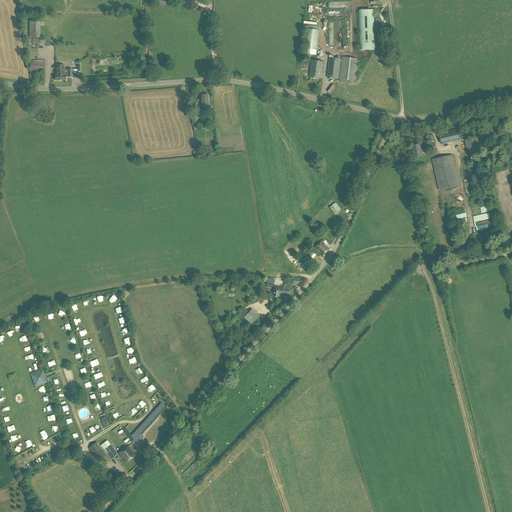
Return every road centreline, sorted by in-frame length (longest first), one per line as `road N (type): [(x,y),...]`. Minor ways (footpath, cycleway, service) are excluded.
road 1 (unclassified): [(99,511),(315,276),(393,117)]
road 2 (tertiary): [(393,117),(224,80),(72,89),(0,84)]
road 3 (track): [(315,276),(234,272),(144,281),(43,303),(0,323)]
road 4 (track): [(422,265),(487,511)]
road 5 (track): [(431,117),(437,146),(453,151),(473,230),(452,251)]
road 6 (unknown): [(43,447),(63,441),(85,448),(119,422),(145,417),(148,402),(135,383)]
road 7 (track): [(326,373),(422,265)]
road 8 (tertiary): [(393,117),(431,117),(511,97)]
